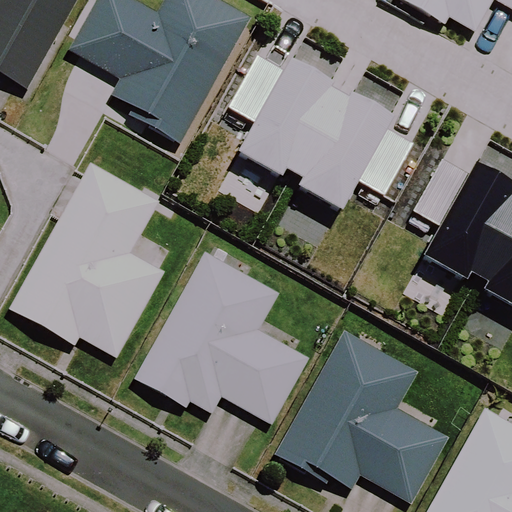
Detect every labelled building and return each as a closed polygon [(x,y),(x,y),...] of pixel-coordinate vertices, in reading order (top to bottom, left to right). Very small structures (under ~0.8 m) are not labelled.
[(75,0),(0,0),(0,77),(25,91),(75,0)] [(245,22),(206,0),(171,0),(158,23),(116,0),(101,0),(71,55),(122,83),(112,100),(180,138),(245,22)] [(430,63),(309,0),(277,0),(214,120),(360,196),(430,63)] [(511,0),(484,0),(511,12),(511,0)] [(511,106),(475,90),(392,228),(511,299),(511,106)] [(157,208),(92,171),(10,314),(70,348),(75,339),(114,362),(163,277),(128,257),(157,208)] [(247,272),(211,251),(135,383),(205,423),(219,399),(269,428),(308,361),(256,331),(275,299),(242,280),(247,272)] [(412,374),(344,339),(282,456),(350,491),(356,480),(410,509),(446,441),(392,413),(412,374)] [(511,511),(511,430),(483,414),(430,511),(511,511)]
